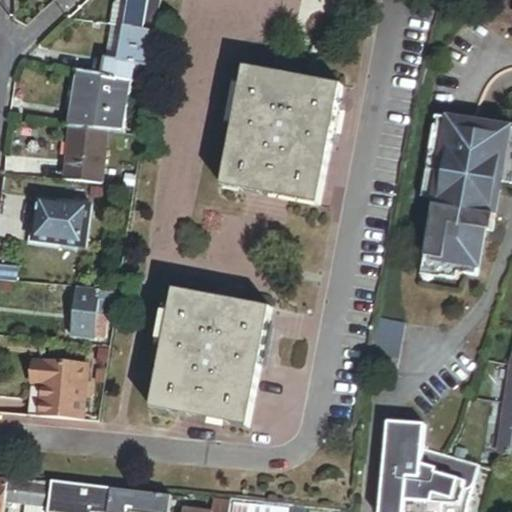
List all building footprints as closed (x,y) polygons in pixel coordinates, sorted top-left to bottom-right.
[(128,28),(157,33),(161,0),(131,0),(132,2),(128,28)] [(128,28),(132,2),(120,1),(113,5),(111,25),(127,28),(128,28)] [(127,28),(111,25),(106,61),(122,64),(127,28)] [(152,69),(157,33),(128,28),(127,28),(122,64),(152,69)] [(122,64),(106,61),(105,61),(102,76),(133,82),(149,85),(152,69),(122,64)] [(249,69),(246,87),(238,127),(226,188),(323,207),(335,146),(343,105),(346,88),(249,69)] [(76,128),(107,131),(126,133),(128,119),(133,82),(102,76),(78,71),(75,93),(82,94),(76,128)] [(238,127),(246,87),(240,86),(232,126),(238,127)] [(75,93),(70,128),(72,128),(76,128),(82,94),(75,93)] [(349,107),(343,105),(335,146),(341,147),(349,107)] [(511,130),(436,118),(430,152),(439,153),(432,196),(436,197),(435,202),(424,270),(441,273),(440,281),(462,284),(463,277),(481,280),(484,263),(491,217),(499,218),(503,190),(505,181),(511,181),(511,130)] [(126,133),(142,134),(144,122),(128,119),(126,133)] [(68,183),(103,186),(107,131),(76,128),(72,128),(68,183)] [(439,153),(430,152),(423,200),(435,202),(436,197),(432,196),(439,153)] [(511,181),(505,181),(503,190),(511,191),(511,181)] [(41,200),(35,243),(88,250),(94,208),(41,200)] [(0,266),(0,282),(16,284),(18,268),(0,266)] [(441,273),(424,270),(423,278),(440,281),(441,273)] [(96,345),(96,342),(103,292),(80,290),(73,342),(96,345)] [(110,321),(115,321),(119,294),(103,292),(96,342),(107,343),(110,321)] [(178,292),(175,310),(167,350),(156,412),(254,430),(266,369),(273,328),(277,311),(178,292)] [(167,350),(175,310),(169,309),(161,349),(167,350)] [(406,325),(378,320),(370,366),(397,371),(406,325)] [(280,330),(273,328),(266,369),(272,370),(280,330)] [(39,341),(28,340),(27,350),(38,351),(39,341)] [(89,365),(40,361),(38,388),(43,389),(41,418),(85,421),(87,401),(88,385),(89,365)] [(511,366),(511,368),(499,455),(511,457),(511,366)] [(106,384),(108,371),(102,370),(100,383),(106,384)] [(477,465),(426,451),(427,427),(388,424),(383,511),(464,511),(465,506),(477,465)] [(9,479),(0,478),(0,511),(4,511),(6,504),(8,482),(9,479)] [(49,511),(54,483),(34,482),(34,484),(8,482),(6,504),(31,507),(31,508),(43,509),(43,511),(49,511)] [(110,511),(113,489),(54,483),(49,511),(110,511)] [(170,511),(172,497),(172,495),(113,489),(110,511),(170,511)] [(231,511),(233,500),(215,498),(213,511),(194,511),(187,511),(188,499),(172,497),(170,511),(231,511)]
